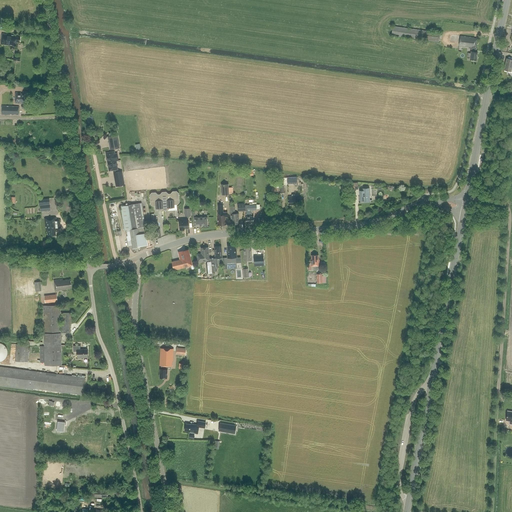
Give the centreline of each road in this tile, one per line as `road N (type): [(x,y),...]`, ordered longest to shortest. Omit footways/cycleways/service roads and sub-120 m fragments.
road 1 (unclassified): [(467,199),(499,201),(510,213),(489,511)]
road 2 (tertiary): [(135,258),(197,236),(373,223),(422,202),(467,199)]
road 3 (secondary): [(406,511),(467,199)]
road 4 (unclassified): [(91,266),(44,0)]
road 5 (unclassified): [(168,511),(135,331),(135,258)]
road 6 (unclassified): [(139,511),(97,333),(91,266)]
road 7 (track): [(375,511),(162,479)]
road 8 (secondary): [(467,199),(505,0)]
